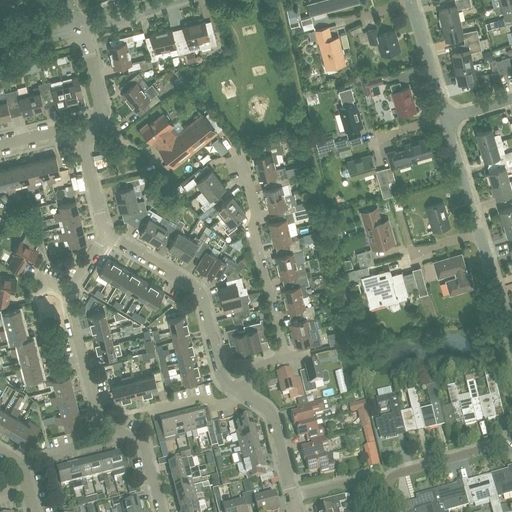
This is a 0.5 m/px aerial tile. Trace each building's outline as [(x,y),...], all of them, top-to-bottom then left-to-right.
[(3,0),(7,8),(17,4),(17,3),(23,0),(3,0)] [(360,2),(359,0),(323,0),(308,4),(311,15),(314,14),(315,17),(329,14),(329,10),(360,2)] [(469,0),(455,0),(457,6),(439,10),(442,25),(461,21),(458,9),(471,6),(469,0)] [(511,2),(501,5),(501,6),(494,7),(496,14),(503,12),(504,18),(497,20),(499,26),(511,23),(511,17),(511,16),(511,2)] [(205,21),(203,21),(202,18),(193,20),(194,23),(199,42),(201,49),(217,45),(214,33),(208,34),(205,21)] [(301,20),(303,26),(295,28),(296,33),(314,28),(311,18),(301,20)] [(199,42),(194,23),(193,20),(185,23),(185,26),(183,26),(187,40),(181,41),(184,53),(190,52),(190,51),(201,49),(199,42)] [(463,33),(461,21),(442,25),(446,41),(463,37),(465,44),(479,40),(477,30),(463,33)] [(511,23),(499,26),(501,33),(511,30),(511,23)] [(350,31),(353,36),(363,31),(360,26),(350,31)] [(329,27),(309,32),(311,39),(317,37),(326,69),(346,64),(339,37),(332,39),(329,27)] [(377,28),(366,31),(370,44),(377,42),(381,57),(401,51),(395,30),(379,35),(377,28)] [(181,41),(175,43),(172,29),(161,32),(166,50),(176,47),(178,55),(184,53),(181,41)] [(154,48),(148,49),(151,62),(157,60),(155,53),(166,50),(161,32),(150,34),(154,48)] [(347,33),(340,34),(342,47),(348,46),(347,33)] [(111,58),(129,53),(128,47),(135,45),(133,35),(120,38),(122,44),(108,47),(111,58)] [(452,54),(455,69),(473,65),(471,53),(481,50),(479,40),(465,44),(466,51),(452,54)] [(491,51),(484,52),(487,62),(490,61),(493,60),(491,51)] [(132,64),(129,53),(111,58),(114,69),(127,65),(129,71),(141,68),(139,62),(132,64)] [(503,60),(506,74),(511,72),(511,69),(509,58),(503,60)] [(503,60),(496,61),(497,66),(499,75),(506,74),(503,60)] [(474,81),(475,87),(489,84),(488,78),(487,74),(476,77),(473,65),(455,69),(459,84),(474,81)] [(133,85),(124,92),(122,94),(129,102),(143,90),(137,82),(143,77),(139,72),(129,80),(133,85)] [(383,83),(381,75),(361,81),(364,95),(371,93),(370,87),(383,83)] [(76,94),(83,92),(79,76),(62,81),(63,86),(63,87),(67,103),(78,100),(76,94)] [(44,83),(48,97),(54,95),(57,106),(58,105),(59,108),(66,106),(65,104),(67,103),(63,87),(63,86),(62,81),(57,82),(56,82),(51,83),(50,81),(44,83)] [(400,82),(390,85),(392,93),(399,116),(415,111),(408,88),(402,90),(400,82)] [(36,87),(33,88),(34,94),(30,95),(34,112),(45,109),(42,98),(48,97),(44,83),(38,85),(39,86),(36,87)] [(152,84),(143,90),(129,102),(135,111),(146,102),(150,107),(160,99),(156,94),(158,92),(152,84)] [(338,92),(343,107),(338,109),(345,132),(362,127),(355,104),(353,104),(352,100),(354,100),(350,88),(338,92)] [(18,94),(17,90),(11,91),(15,106),(20,104),(23,114),(34,112),(30,95),(29,91),(18,94)] [(0,118),(0,120),(11,117),(9,107),(15,106),(11,91),(1,94),(0,98),(1,102),(0,102),(0,118)] [(179,133),(172,125),(173,125),(164,113),(149,125),(148,123),(140,129),(151,143),(156,139),(162,147),(176,136),(177,135),(179,133)] [(162,147),(159,149),(174,168),(217,133),(202,114),(179,133),(177,135),(176,136),(162,147)] [(500,134),(494,136),(491,129),(476,134),(481,147),(502,141),(500,134)] [(334,138),(316,143),(319,154),(333,150),(336,149),(350,146),(348,139),(335,142),(334,138)] [(227,151),(218,139),(211,144),(221,156),(227,151)] [(385,152),(390,167),(392,167),(392,171),(417,163),(416,160),(433,155),(428,139),(404,146),(406,151),(396,153),(395,150),(385,152)] [(481,147),(482,153),(481,154),(480,155),(481,159),(482,160),(484,160),(485,160),(499,156),(497,147),(503,145),(502,141),(481,147)] [(267,154),(254,157),(256,168),(274,163),(278,162),(276,153),(283,152),(281,144),(265,148),(267,154)] [(351,148),(338,151),(340,157),(352,154),(351,148)] [(511,151),(503,154),(505,160),(506,160),(511,158),(511,151)] [(375,172),(370,155),(347,162),(349,168),(345,169),(344,170),(343,172),(343,174),(344,175),(345,176),(347,176),(351,175),(352,179),(375,172)] [(46,159),(52,184),(56,183),(54,175),(60,173),(56,157),(46,159)] [(52,184),(46,159),(36,162),(40,179),(46,177),(48,185),(52,184)] [(40,179),(36,162),(26,164),(32,189),(36,188),(34,180),(40,179)] [(274,163),(256,168),(259,178),(274,175),(276,180),(288,177),(285,166),(276,169),(274,163)] [(28,190),(32,189),(26,164),(16,167),(21,184),(26,182),(28,190)] [(21,184),(16,167),(6,169),(13,194),(16,193),(15,185),(21,184)] [(384,169),(389,183),(395,181),(392,171),(392,167),(390,167),(384,169)] [(492,185),(509,180),(505,167),(488,172),(492,185)] [(13,194),(6,169),(0,170),(0,188),(7,187),(9,195),(13,194)] [(390,188),(389,183),(384,169),(378,171),(379,176),(377,176),(383,199),(392,197),(392,196),(390,188)] [(202,178),(198,174),(184,185),(187,190),(197,183),(203,191),(218,179),(211,170),(202,178)] [(265,189),(264,190),(267,200),(285,196),(285,195),(292,193),(289,183),(288,178),(288,177),(276,180),(276,181),(277,186),(265,189)] [(136,196),(143,195),(138,178),(126,181),(128,187),(115,190),(117,201),(134,197),(136,196)] [(203,191),(198,194),(205,203),(200,206),(204,211),(207,208),(214,203),(211,199),(225,187),(218,179),(203,191)] [(511,188),(509,180),(492,185),(496,199),(511,194),(511,188)] [(56,189),(58,198),(74,194),(72,186),(56,189)] [(162,198),(158,193),(147,201),(151,206),(162,198)] [(285,196),(267,200),(269,211),(282,208),(284,213),(292,211),(296,210),(295,204),(294,200),(292,194),(285,196)] [(392,196),(392,197),(396,210),(403,209),(399,194),(392,196)] [(137,202),(136,196),(134,197),(117,201),(120,212),(133,208),(134,211),(136,216),(147,210),(144,201),(137,202)] [(214,203),(207,208),(204,211),(208,215),(213,211),(216,215),(219,212),(223,217),(239,204),(232,196),(220,205),(217,201),(214,203)] [(54,218),(79,211),(76,201),(59,205),(61,212),(53,214),(54,218)] [(433,232),(450,227),(443,203),(426,208),(433,232)] [(183,204),(178,209),(182,213),(186,206),(183,204)] [(239,204),(223,217),(227,221),(223,224),(226,228),(224,229),(231,237),(240,230),(234,222),(246,213),(239,204)] [(272,222),(268,223),(271,234),(289,229),(288,223),(295,221),(311,217),(309,207),(296,210),(292,211),(284,213),(280,214),(282,220),(272,222)] [(503,223),(511,220),(511,207),(499,211),(503,223)] [(372,250),(378,248),(394,243),(387,219),(380,222),(376,208),(361,212),(361,213),(363,212),(365,219),(363,219),(372,250)] [(147,210),(136,216),(126,221),(134,226),(141,219),(146,222),(140,233),(149,239),(158,223),(153,220),(157,214),(149,209),(147,210)] [(79,211),(54,218),(55,221),(63,220),(64,226),(81,221),(79,211)] [(158,223),(149,239),(158,244),(165,233),(169,236),(171,234),(177,224),(178,222),(170,217),(169,220),(162,216),(158,223)] [(511,220),(503,223),(507,236),(511,234),(511,220)] [(81,221),(64,226),(66,232),(58,233),(59,237),(84,231),(81,221)] [(183,229),(181,228),(182,227),(177,224),(171,234),(175,237),(168,248),(178,254),(188,237),(183,234),(184,232),(183,229)] [(289,229),(271,234),(274,245),(275,245),(287,241),(289,247),(301,244),(305,243),(303,236),(298,238),(294,235),(291,236),(289,229)] [(86,241),(84,231),(59,237),(60,241),(68,239),(70,246),(86,241)] [(208,235),(203,232),(197,242),(188,237),(178,254),(188,260),(195,248),(199,251),(204,241),(208,235)] [(314,233),(303,236),(305,243),(316,240),(314,233)] [(236,238),(231,246),(238,250),(243,242),(236,238)] [(204,241),(199,251),(198,252),(203,255),(197,266),(207,272),(216,257),(210,253),(212,248),(209,246),(210,244),(204,241)] [(9,266),(20,272),(26,261),(30,264),(37,252),(20,242),(13,254),(15,255),(9,266)] [(275,257),(272,257),(273,262),(277,262),(278,267),(296,263),(303,261),(305,261),(303,255),(302,250),(301,244),(289,247),(290,253),(278,256),(275,257)] [(374,264),(370,250),(356,254),(361,268),(367,266),(374,264)] [(460,293),(460,292),(473,287),(469,274),(467,275),(460,254),(434,262),(438,278),(454,273),(456,277),(445,281),(449,296),(460,293)] [(222,260),(216,257),(207,272),(217,278),(222,271),(228,274),(233,269),(237,273),(245,263),(241,259),(237,263),(229,259),(229,258),(224,256),(222,260)] [(108,259),(102,269),(97,266),(91,276),(96,279),(99,273),(108,279),(117,264),(108,259)] [(296,263),(278,267),(281,278),(282,278),(294,275),(295,281),(308,277),(306,271),(299,273),(296,263)] [(431,263),(423,266),(427,277),(435,275),(431,263)] [(117,264),(108,279),(118,285),(127,270),(117,264)] [(367,266),(361,268),(346,272),(349,283),(362,279),(370,307),(382,304),(384,305),(409,298),(402,272),(389,276),(390,278),(379,281),(377,274),(370,276),(367,266)] [(428,293),(420,267),(413,270),(420,296),(428,293)] [(136,275),(127,270),(118,285),(127,290),(136,275)] [(136,275),(127,290),(136,296),(145,281),(136,275)] [(16,279),(0,276),(0,303),(7,305),(9,293),(14,293),(16,279)] [(223,300),(239,296),(248,293),(246,287),(244,287),(241,277),(234,278),(235,284),(220,288),(223,299),(223,300)] [(285,289),(282,290),(285,301),(303,296),(303,295),(308,294),(305,284),(309,283),(308,277),(295,281),(297,286),(285,289)] [(154,286),(145,281),(136,296),(146,301),(154,286)] [(154,286),(146,301),(155,307),(164,292),(154,286)] [(248,294),(248,293),(239,296),(223,300),(226,311),(237,309),(238,314),(250,311),(248,303),(249,300),(248,294)] [(303,296),(285,301),(287,311),(288,311),(301,308),(302,314),(314,311),(313,305),(306,307),(303,296)] [(126,313),(131,315),(136,304),(131,302),(126,313)] [(6,323),(22,319),(20,309),(3,313),(0,313),(0,318),(4,317),(6,323)] [(127,318),(116,311),(113,315),(115,321),(127,318)] [(291,323),(289,323),(292,334),(310,329),(314,328),(317,327),(320,327),(318,318),(316,318),(316,317),(315,311),(314,311),(302,314),(304,320),(291,323)] [(91,327),(108,323),(105,312),(88,316),(91,327)] [(171,331),(188,326),(185,315),(169,320),(171,331)] [(250,324),(243,326),(244,329),(245,332),(250,349),(261,346),(260,342),(258,335),(264,333),(270,332),(266,317),(261,319),(261,321),(250,324)] [(22,319),(6,323),(7,329),(0,330),(0,332),(1,335),(25,329),(22,319)] [(110,333),(108,323),(91,327),(94,338),(110,333)] [(188,326),(171,331),(174,341),(191,337),(188,326)] [(237,327),(226,330),(229,342),(235,341),(238,352),(250,349),(245,332),(244,329),(238,331),(237,327)] [(310,329),(292,334),(294,345),(308,341),(309,347),(321,344),(320,338),(317,327),(314,328),(310,329)] [(27,338),(25,329),(1,335),(2,339),(9,337),(11,343),(27,339),(27,338)] [(113,344),(110,333),(94,338),(96,348),(113,344)] [(27,339),(11,343),(16,342),(18,347),(10,349),(11,353),(36,347),(33,337),(27,338),(27,339)] [(191,337),(174,341),(177,351),(193,347),(191,337)] [(330,346),(337,344),(335,337),(329,339),(330,346)] [(121,353),(119,343),(113,345),(113,344),(96,348),(99,359),(121,353)] [(36,347),(11,353),(12,357),(20,355),(21,361),(38,357),(36,347)] [(196,358),(193,347),(177,351),(179,362),(196,358)] [(38,357),(21,361),(23,367),(15,369),(16,373),(41,367),(38,357)] [(199,368),(196,358),(179,362),(182,372),(199,368)] [(305,368),(306,371),(300,373),(302,382),(305,394),(317,391),(315,384),(322,382),(323,384),(328,383),(330,381),(328,374),(325,372),(321,373),(318,364),(305,368)] [(41,367),(16,373),(17,377),(25,375),(26,381),(43,377),(41,367)] [(201,379),(199,368),(182,372),(185,383),(201,379)] [(154,375),(144,378),(148,395),(159,392),(158,391),(164,389),(159,370),(153,371),(154,375)] [(293,380),(291,371),(278,375),(283,394),(290,392),(292,400),(304,397),(300,384),(302,384),(300,378),(293,380)] [(55,390),(72,385),(70,375),(53,379),(53,380),(45,381),(46,385),(54,384),(55,390)] [(486,377),(490,396),(479,399),(482,412),(484,421),(496,418),(494,409),(502,407),(494,375),(486,377)] [(473,376),(465,378),(466,382),(471,401),(460,403),(463,418),(465,426),(477,423),(475,413),(482,412),(479,399),(475,380),(474,380),(473,376)] [(148,395),(144,378),(133,381),(137,398),(148,395)] [(137,398),(133,381),(123,383),(127,400),(137,398)] [(127,400),(123,383),(112,386),(116,403),(127,400)] [(434,415),(441,413),(440,408),(434,384),(426,386),(431,405),(420,408),(422,417),(425,430),(437,427),(434,415)] [(72,385),(55,390),(57,396),(49,397),(50,401),(75,395),(72,385)] [(463,418),(460,403),(455,385),(447,387),(452,406),(440,408),(441,413),(446,430),(457,427),(455,420),(463,418)] [(417,432),(414,419),(422,417),(420,408),(415,389),(407,391),(411,410),(400,412),(404,428),(406,434),(417,432)] [(396,394),(390,395),(376,398),(378,405),(389,402),(392,414),(381,417),(381,419),(375,420),(377,430),(379,429),(380,438),(385,437),(386,439),(398,436),(397,430),(404,428),(400,412),(396,394)] [(77,405),(75,395),(50,401),(51,405),(59,403),(60,409),(77,405)] [(34,400),(30,406),(30,407),(34,409),(38,403),(34,400)] [(366,400),(356,403),(357,410),(368,408),(366,400)] [(298,413),(292,415),(295,427),(296,426),(313,422),(311,415),(323,412),(320,401),(308,404),(303,406),(300,406),(297,407),(298,413)] [(77,405),(60,409),(62,415),(54,417),(55,421),(80,415),(77,405)] [(9,414),(4,410),(0,417),(0,428),(4,431),(17,409),(13,407),(9,414)] [(17,409),(4,431),(13,436),(21,421),(16,418),(20,411),(17,409)] [(196,412),(191,413),(196,431),(207,428),(209,438),(215,436),(212,424),(212,422),(210,413),(210,414),(204,415),(202,410),(196,412)] [(198,438),(196,431),(191,413),(181,416),(186,434),(192,432),(194,439),(198,438)] [(82,425),(80,415),(55,421),(56,425),(64,423),(65,429),(82,425)] [(181,416),(171,418),(175,436),(176,441),(179,440),(178,435),(186,434),(181,416)] [(233,421),(235,428),(229,429),(230,433),(236,432),(254,428),(251,417),(233,421)] [(175,436),(171,418),(160,421),(162,431),(156,433),(159,444),(165,443),(164,439),(175,436)] [(310,441),(313,440),(325,437),(327,437),(323,419),(313,422),(296,426),(299,437),(306,436),(307,442),(310,441)] [(27,424),(21,421),(13,436),(22,441),(24,436),(32,441),(40,427),(29,420),(27,424)] [(218,422),(212,424),(215,436),(215,437),(221,436),(218,422)] [(257,438),(254,428),(236,432),(238,442),(257,438)] [(85,438),(83,432),(75,434),(77,440),(85,438)] [(328,448),(325,437),(313,440),(310,441),(311,447),(302,449),(305,461),(306,461),(306,460),(323,456),(321,450),(328,448)] [(257,438),(238,442),(240,448),(233,450),(234,455),(259,448),(257,438)] [(259,448),(234,455),(235,459),(242,458),(244,463),(262,459),(259,448)] [(181,458),(191,455),(190,450),(179,452),(181,458)] [(114,477),(125,475),(125,478),(131,477),(128,463),(122,464),(119,453),(109,456),(113,472),(114,477)] [(208,466),(214,464),(211,453),(205,455),(208,466)] [(335,472),(332,461),(333,454),(324,456),(323,456),(306,460),(306,461),(309,472),(318,470),(320,476),(335,472)] [(171,475),(195,469),(192,458),(181,461),(180,455),(168,458),(170,464),(168,464),(171,475)] [(106,474),(113,472),(109,456),(98,458),(104,482),(106,489),(110,488),(106,474)] [(368,458),(370,468),(379,465),(377,456),(368,458)] [(104,482),(98,458),(88,461),(92,478),(99,476),(100,483),(104,482)] [(244,463),(237,465),(239,473),(243,475),(246,474),(248,480),(260,477),(265,476),(264,470),(265,470),(262,459),(244,463)] [(88,461),(78,463),(84,487),(88,486),(86,479),(92,478),(88,461)] [(78,463),(67,466),(71,483),(78,481),(80,488),(84,487),(78,463)] [(71,483),(67,466),(57,469),(60,481),(54,483),(57,496),(63,494),(61,486),(71,483)] [(508,469),(491,474),(496,492),(497,497),(511,493),(511,467),(511,468),(511,469),(509,470),(509,469),(508,469)] [(195,469),(171,475),(174,485),(192,481),(190,475),(199,472),(198,468),(195,469)] [(272,474),(265,476),(260,477),(261,483),(268,481),(274,480),(272,474)] [(489,500),(492,511),(501,511),(497,497),(496,492),(491,474),(474,479),(475,486),(464,489),(469,506),(489,500)] [(193,486),(192,481),(174,485),(176,496),(201,489),(209,487),(208,482),(193,486)] [(451,486),(433,491),(439,511),(448,511),(449,511),(469,506),(464,489),(453,492),(451,486)] [(202,494),(201,489),(176,496),(179,506),(197,502),(196,496),(202,494)] [(268,511),(265,496),(259,498),(257,491),(247,493),(250,506),(255,505),(257,511),(268,511)] [(413,506),(412,502),(403,504),(404,511),(439,511),(433,491),(416,496),(418,504),(413,506)] [(243,502),(233,504),(235,511),(246,511),(245,507),(250,506),(247,493),(242,495),(243,502)] [(265,496),(268,511),(277,511),(280,511),(275,494),(265,496)] [(136,495),(111,501),(113,507),(121,505),(123,511),(136,511),(141,511),(141,509),(142,509),(143,507),(142,503),(140,502),(139,502),(138,500),(138,501),(136,495)] [(339,511),(339,510),(333,511),(331,505),(339,503),(346,501),(345,495),(328,499),(329,505),(321,507),(315,509),(316,511),(339,511)] [(221,500),(216,501),(218,511),(235,511),(233,504),(223,507),(221,500)] [(197,502),(179,506),(180,511),(200,511),(206,510),(205,506),(199,507),(197,502)]
